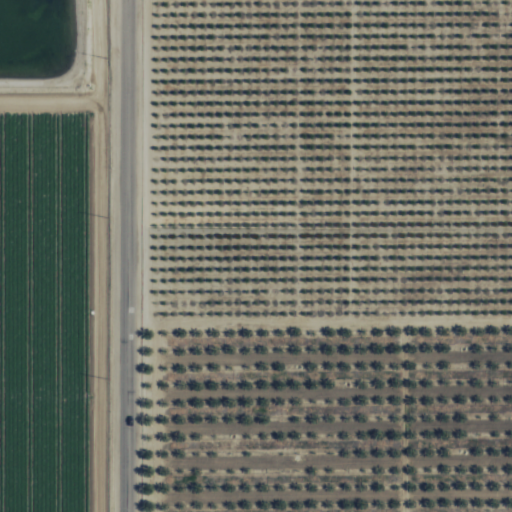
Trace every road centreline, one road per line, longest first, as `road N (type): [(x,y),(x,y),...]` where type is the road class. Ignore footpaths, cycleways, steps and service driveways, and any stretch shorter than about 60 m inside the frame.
road 1 (track): [(98,0),(98,511)]
road 2 (residential): [(126,0),(126,511)]
